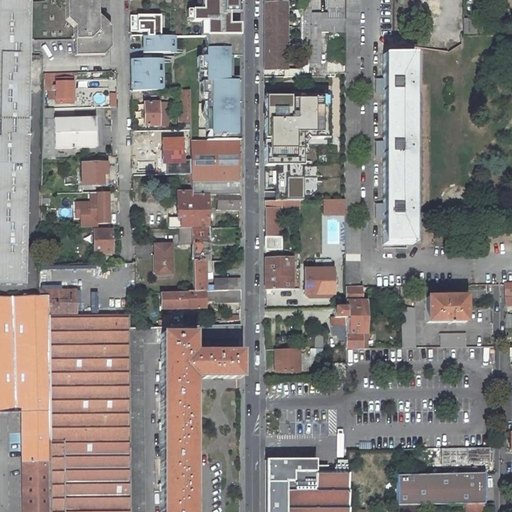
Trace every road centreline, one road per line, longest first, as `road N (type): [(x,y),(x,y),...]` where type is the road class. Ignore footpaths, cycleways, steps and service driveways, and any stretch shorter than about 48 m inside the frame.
road 1 (unclassified): [(251,0),(253,511)]
road 2 (unknown): [(33,284),(34,65),(113,67)]
road 3 (residential): [(118,0),(126,259)]
road 4 (residential): [(497,511),(497,297)]
